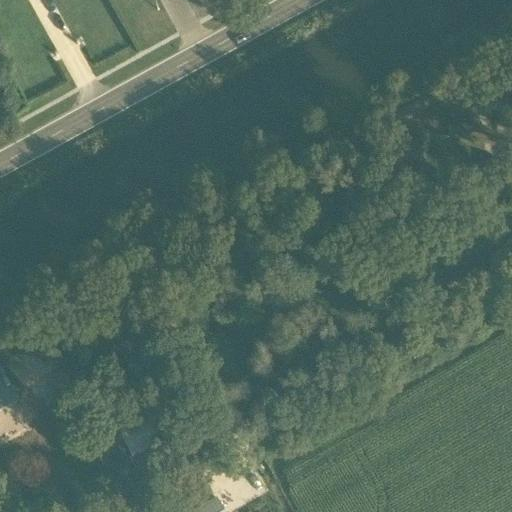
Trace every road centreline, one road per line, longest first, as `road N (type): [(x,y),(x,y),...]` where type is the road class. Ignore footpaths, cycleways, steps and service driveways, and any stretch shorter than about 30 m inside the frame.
road 1 (unclassified): [(0,324),(511,35)]
road 2 (primary): [(0,162),(303,0)]
